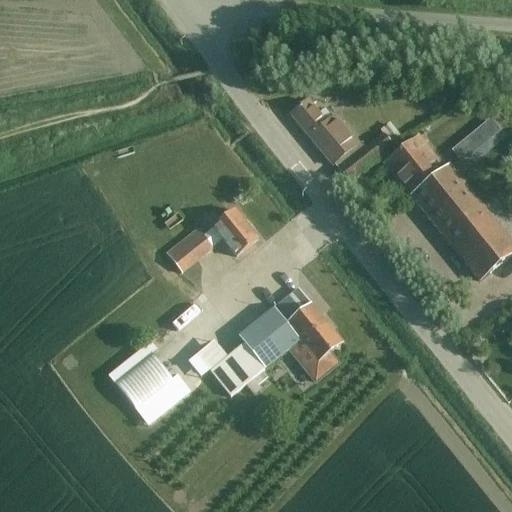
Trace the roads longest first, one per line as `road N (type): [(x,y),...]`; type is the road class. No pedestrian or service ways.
road 1 (residential): [(511,430),(282,151),(192,15)]
road 2 (residential): [(511,26),(231,6),(192,15)]
